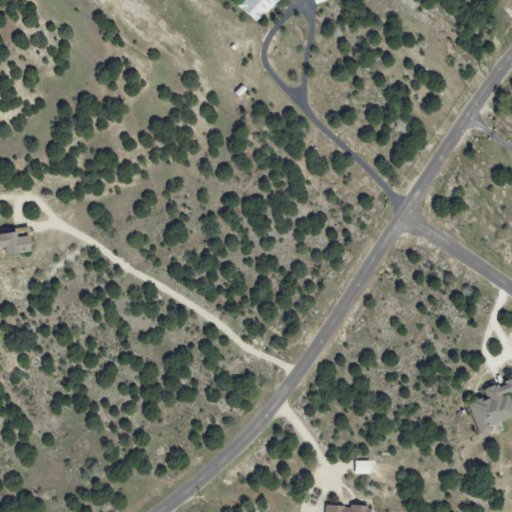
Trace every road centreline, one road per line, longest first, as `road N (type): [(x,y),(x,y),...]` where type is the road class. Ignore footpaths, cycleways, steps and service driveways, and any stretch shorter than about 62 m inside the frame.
road 1 (residential): [(160,511),(268,414),(511,56)]
road 2 (residential): [(401,219),(511,294)]
